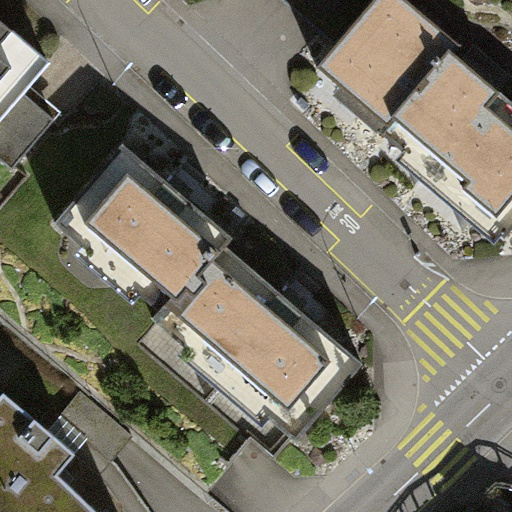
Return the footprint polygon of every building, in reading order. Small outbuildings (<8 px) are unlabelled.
[(372,0),(316,65),(383,122),(379,128),(504,236),(511,226),(511,105),(451,53),(459,44),(407,0),(372,0)] [(0,117),(21,93),(47,59),(0,16),(0,117)] [(56,120),(21,93),(0,117),(0,158),(8,165),(56,120)] [(57,220),(164,311),(221,244),(228,235),(121,145),(57,220)] [(158,318),(293,433),(356,359),(221,244),(164,311),(158,318)] [(0,511),(92,511),(49,472),(73,454),(3,392),(0,394),(0,511)] [(80,393),(57,419),(108,462),(131,435),(80,393)]
